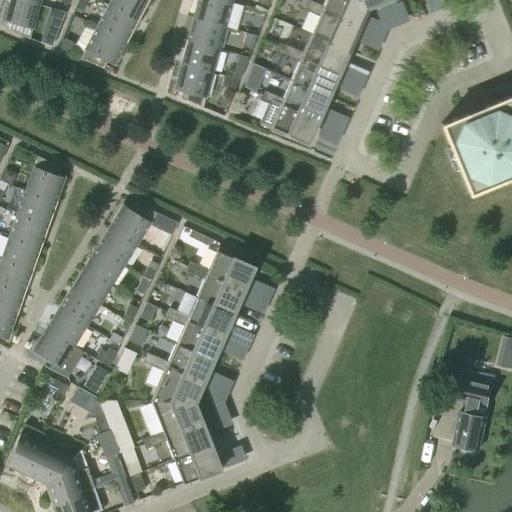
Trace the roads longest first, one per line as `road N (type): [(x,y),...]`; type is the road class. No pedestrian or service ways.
road 1 (residential): [(511,63),(447,89),(404,184),(346,158),(395,47),(491,5)]
road 2 (residential): [(262,463),(310,441),(303,404),(339,319),(318,295),(289,287),(238,392),(242,412)]
road 3 (residential): [(149,511),(262,463)]
